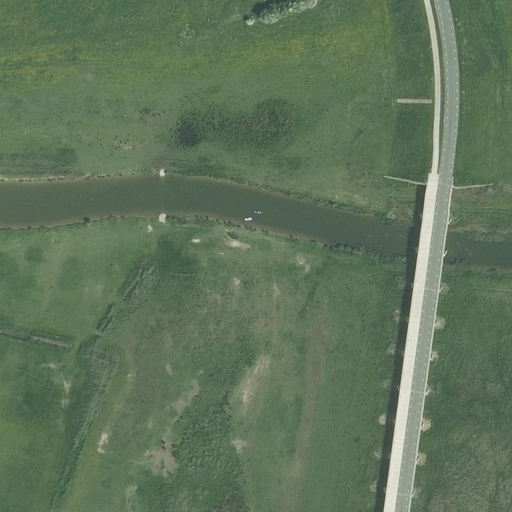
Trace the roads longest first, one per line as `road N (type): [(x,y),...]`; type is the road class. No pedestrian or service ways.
road 1 (secondary): [(399,511),(448,154),(452,96),(441,0)]
road 2 (unknown): [(481,197),(496,102),(484,0)]
